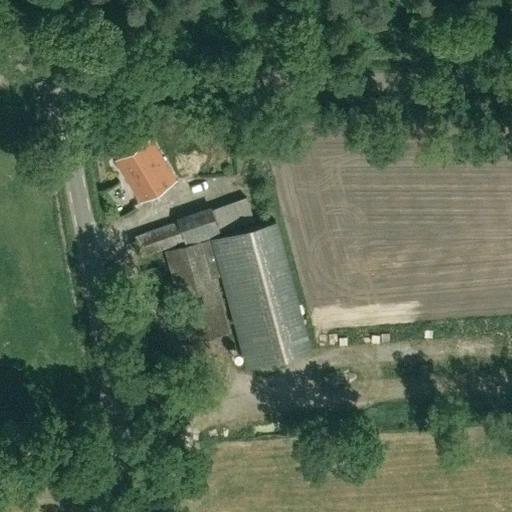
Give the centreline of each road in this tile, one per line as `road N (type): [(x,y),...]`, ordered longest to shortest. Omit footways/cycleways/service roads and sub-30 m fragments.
road 1 (unclassified): [(511,81),(127,71),(54,99)]
road 2 (tertiary): [(136,511),(68,138),(54,99)]
